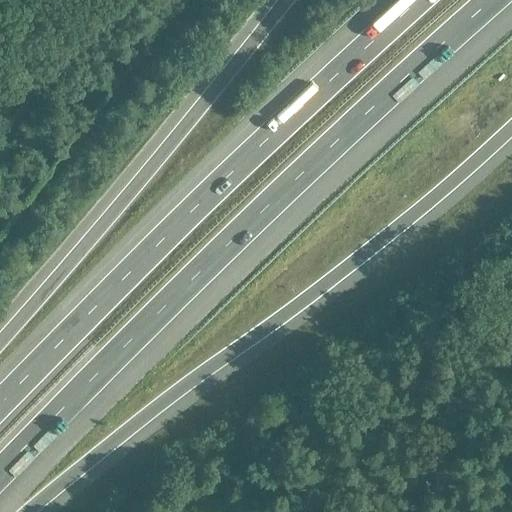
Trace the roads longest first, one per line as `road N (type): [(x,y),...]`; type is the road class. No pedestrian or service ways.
road 1 (motorway): [(0,474),(322,153),(494,0)]
road 2 (motorway): [(29,511),(343,272),(511,130)]
road 3 (motorway): [(424,0),(287,121),(0,405)]
road 4 (motorway): [(287,0),(0,345)]
